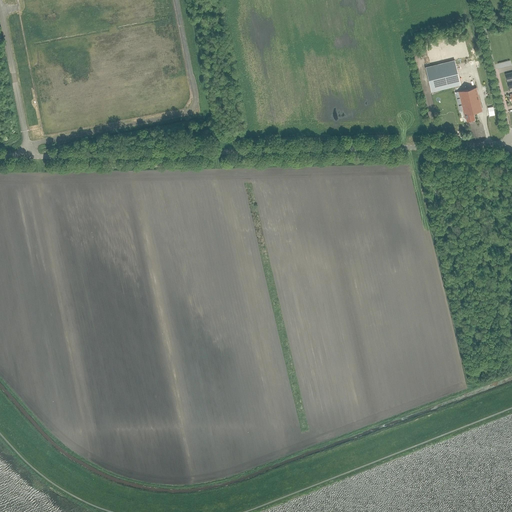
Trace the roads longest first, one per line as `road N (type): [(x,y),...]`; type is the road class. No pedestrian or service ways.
road 1 (unclassified): [(0,158),(511,145)]
road 2 (unclassified): [(511,145),(476,0)]
